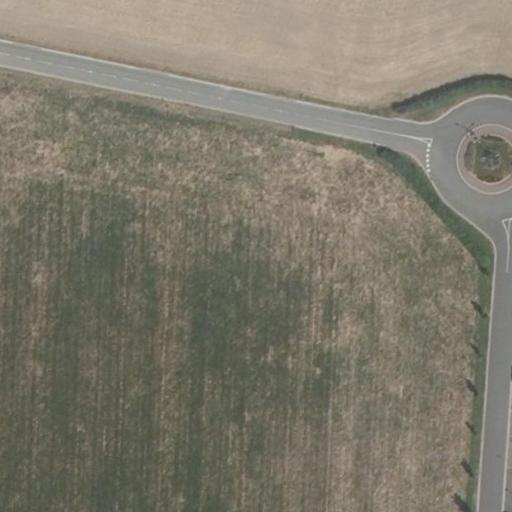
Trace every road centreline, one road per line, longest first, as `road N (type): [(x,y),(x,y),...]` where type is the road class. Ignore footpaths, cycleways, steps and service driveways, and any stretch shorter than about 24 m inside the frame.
road 1 (tertiary): [(446,144),(0,55)]
road 2 (unclassified): [(509,209),(490,511)]
